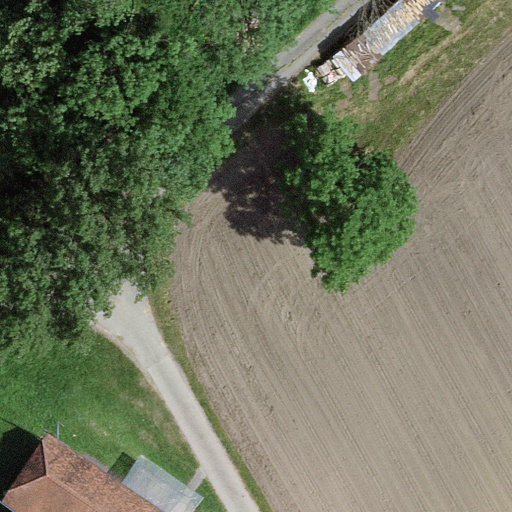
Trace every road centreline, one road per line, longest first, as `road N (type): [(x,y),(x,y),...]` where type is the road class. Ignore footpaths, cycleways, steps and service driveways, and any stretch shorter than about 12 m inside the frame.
road 1 (track): [(343,0),(157,157),(87,273)]
road 2 (track): [(87,273),(225,511)]
